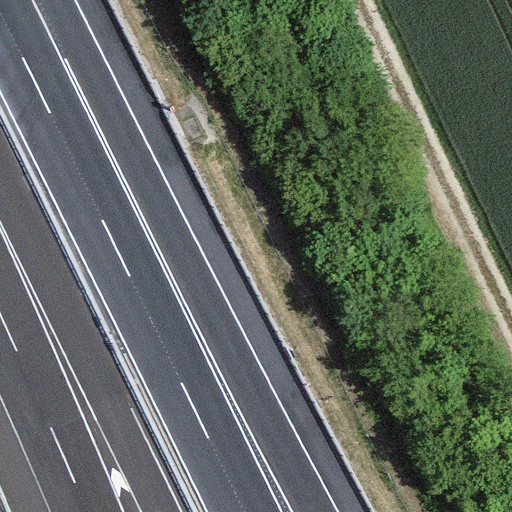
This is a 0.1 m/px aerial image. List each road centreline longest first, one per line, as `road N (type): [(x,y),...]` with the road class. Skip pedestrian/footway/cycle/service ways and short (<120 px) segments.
road 1 (motorway): [(305,511),(33,79)]
road 2 (motorway): [(244,511),(33,79)]
road 3 (motorway): [(0,176),(162,511)]
road 4 (track): [(358,0),(511,323)]
road 5 (motorway): [(0,314),(86,511)]
